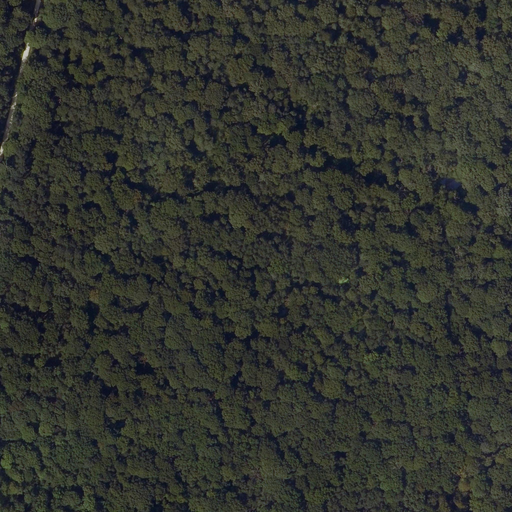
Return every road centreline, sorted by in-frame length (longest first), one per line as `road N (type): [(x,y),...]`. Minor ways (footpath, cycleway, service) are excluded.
road 1 (track): [(451,511),(511,115)]
road 2 (track): [(0,175),(42,0)]
